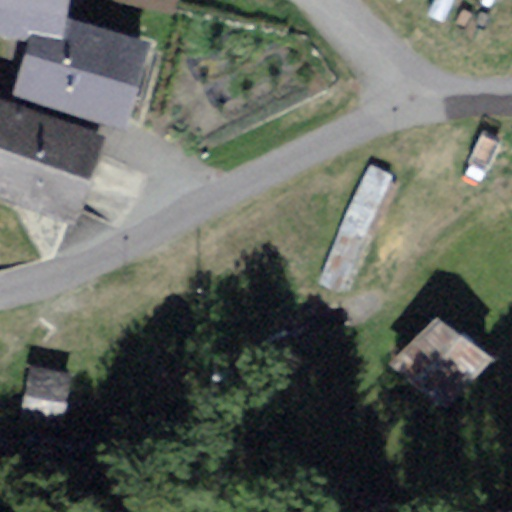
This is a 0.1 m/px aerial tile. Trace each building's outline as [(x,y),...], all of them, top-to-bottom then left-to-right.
[(0,0),(0,23),(21,28),(23,19),(38,22),(58,26),(60,16),(63,0),(0,0)] [(126,115),(144,34),(60,16),(58,26),(38,22),(22,93),(126,115)] [(98,133),(0,98),(0,185),(70,211),(98,133)] [(484,356),(440,317),(400,361),(445,401),(484,356)] [(64,376),(34,371),(29,402),(59,407),(64,376)]
